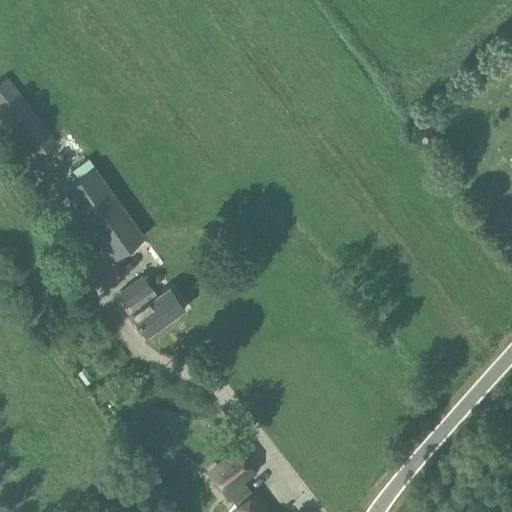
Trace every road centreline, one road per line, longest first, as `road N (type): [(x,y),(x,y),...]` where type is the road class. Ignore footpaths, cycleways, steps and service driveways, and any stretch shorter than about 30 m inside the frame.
road 1 (unclassified): [(380,511),(511,355)]
road 2 (unknown): [(317,511),(238,403)]
